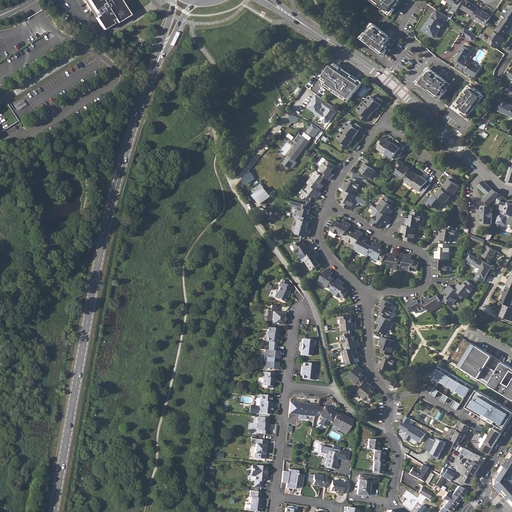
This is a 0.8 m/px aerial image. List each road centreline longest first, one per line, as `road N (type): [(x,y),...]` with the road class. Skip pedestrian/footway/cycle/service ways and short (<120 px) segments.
road 1 (secondary): [(158,60),(102,242),(53,511)]
road 2 (unclassified): [(334,392),(311,299),(230,181)]
road 3 (tertiary): [(308,26),(390,82),(448,137)]
road 4 (residential): [(389,432),(389,397),(370,367),(365,296)]
